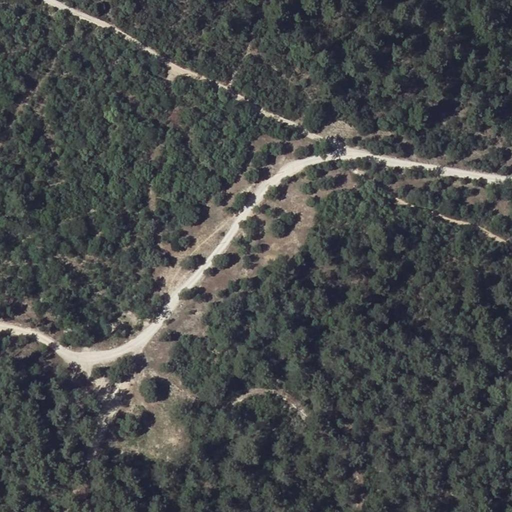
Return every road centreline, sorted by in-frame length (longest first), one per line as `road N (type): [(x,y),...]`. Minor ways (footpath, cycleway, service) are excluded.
road 1 (track): [(511,181),(349,154),(299,159),(247,207),(143,342),(71,354),(0,327)]
road 2 (track): [(349,154),(49,0)]
